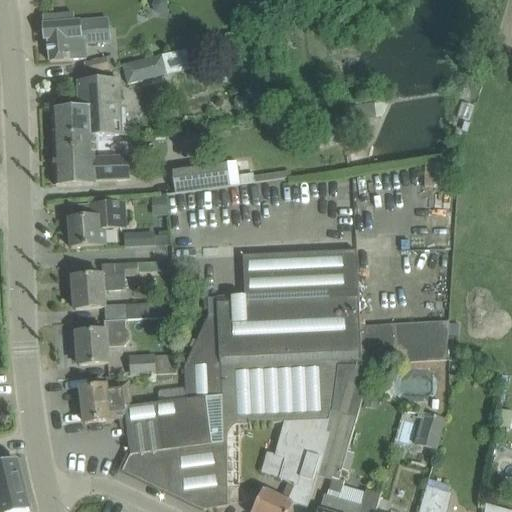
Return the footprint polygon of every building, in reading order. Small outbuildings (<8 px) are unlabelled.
[(155,0),(152,5),(155,14),(162,14),(168,11),(168,3),(163,0),(155,0)] [(110,42),(109,37),(108,20),(74,23),(73,15),(43,17),(45,42),(48,41),(49,63),(69,62),(85,60),(84,44),(96,43),(110,42)] [(128,86),(169,76),(164,56),(123,66),(128,86)] [(87,75),(109,69),(114,68),(111,57),(84,64),(87,75)] [(121,136),(120,111),(119,82),(78,83),(79,110),(52,111),(53,138),(93,137),(121,136)] [(350,141),(345,121),(304,131),(309,151),(350,141)] [(55,187),(75,186),(95,185),(95,181),(129,180),(128,158),(94,159),(93,137),(53,138),(55,187)] [(236,160),(172,168),(175,194),(254,184),(253,174),(239,176),(236,160)] [(153,218),(168,217),(167,198),(152,199),(153,218)] [(71,250),(91,248),(106,247),(105,231),(126,230),(125,203),(108,204),(88,206),(89,219),(69,220),(71,250)] [(155,249),(154,234),(124,235),(125,250),(155,249)] [(244,297),(302,294),(358,291),(356,253),(243,258),(244,297)] [(380,262),(358,263),(360,303),(381,302),(380,262)] [(127,292),(126,275),(172,273),(172,264),(114,266),(115,276),(73,278),(75,311),(106,309),(105,293),(127,292)] [(365,316),(359,316),(358,291),(302,294),(244,297),(208,299),(209,316),(185,368),(185,389),(161,392),(158,395),(160,404),(127,408),(128,419),(123,420),(124,429),(126,428),(130,457),(123,472),(132,477),(203,511),(227,507),(227,488),(227,445),(228,436),(229,433),(231,430),(233,428),(235,427),(236,426),(284,424),(328,422),(330,413),(332,413),(337,368),(372,365),(447,363),(448,323),(365,328),(365,316)] [(154,305),(125,307),(126,321),(154,320),(154,305)] [(125,348),(130,342),(129,331),(76,334),(79,367),(109,365),(108,349),(125,348)] [(155,357),(131,358),(132,377),(155,376),(155,357)] [(319,511),(359,511),(361,506),(338,499),(345,481),(339,479),(347,453),(372,365),(337,368),(332,413),(330,413),(328,422),(325,434),(328,435),(318,474),(332,478),(327,496),(324,495),(319,511)] [(128,419),(127,408),(123,384),(100,388),(80,390),(84,425),(110,422),(110,421),(123,420),(128,419)] [(377,410),(378,392),(364,391),(364,409),(377,410)] [(445,420),(426,414),(419,412),(417,419),(424,421),(417,445),(436,450),(445,420)] [(259,499),(252,511),(289,511),(293,505),(307,509),(313,489),(316,473),(318,474),(328,435),(325,434),(328,422),(284,424),(274,456),(285,459),(279,480),(279,481),(289,486),(282,499),(263,490),(259,499)] [(0,511),(30,511),(19,466),(12,462),(0,465),(0,511)] [(427,487),(419,511),(446,511),(452,494),(427,487)] [(375,511),(381,495),(379,495),(365,491),(361,506),(359,511),(375,511)]
